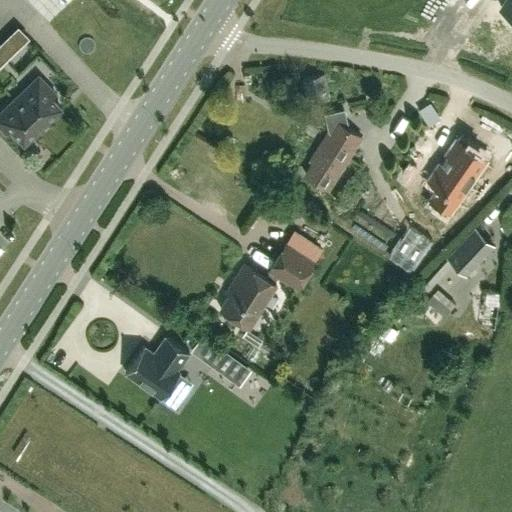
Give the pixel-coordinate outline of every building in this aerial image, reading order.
[(20,27),(2,44),(13,56),(31,38),(20,27)] [(303,78),(308,103),(328,98),(323,74),(303,78)] [(14,100),(0,112),(0,126),(5,132),(10,128),(23,142),(60,107),(51,98),(55,94),(42,81),(18,104),(14,100)] [(360,137),(349,129),(344,109),(324,113),(327,131),(328,131),(310,159),(312,160),(305,174),(327,189),(360,137)] [(489,145),(461,127),(434,168),(445,175),(437,187),(455,198),(489,145)] [(400,175),(393,185),(406,194),(413,184),(400,175)] [(271,199),(292,213),(299,203),(277,189),(271,199)] [(474,226),(446,257),(466,275),(494,245),(474,226)] [(229,292),(219,308),(249,327),(276,284),(274,282),(278,277),(296,288),(315,260),(285,241),(267,270),(269,271),(265,277),(243,263),(226,290),(229,292)] [(446,276),(436,285),(455,306),(465,296),(446,276)] [(143,346),(125,372),(160,397),(179,371),(176,369),(189,352),(165,335),(153,353),(143,346)] [(202,335),(192,350),(213,365),(237,382),(248,368),(223,350),(202,335)] [(148,392),(132,397),(138,414),(154,409),(148,392)] [(100,427),(110,428),(111,406),(84,405),(83,440),(99,440),(100,427)] [(169,420),(152,440),(167,453),(185,433),(169,420)] [(177,441),(185,453),(194,447),(187,435),(177,441)]
